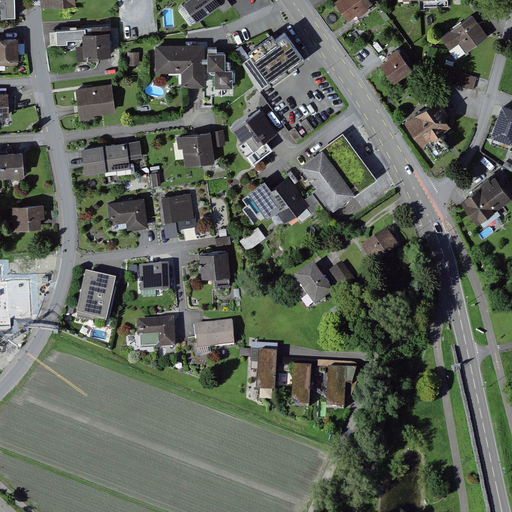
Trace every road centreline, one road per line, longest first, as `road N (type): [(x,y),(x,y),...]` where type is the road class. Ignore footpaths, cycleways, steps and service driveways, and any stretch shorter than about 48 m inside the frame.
road 1 (residential): [(0,391),(52,321),(71,260),(67,179),(35,0)]
road 2 (secondary): [(302,10),(367,101),(422,205)]
road 3 (residential): [(422,205),(451,185),(472,148),(511,24)]
road 4 (secondary): [(468,356),(501,511)]
road 5 (secondary): [(422,205),(468,356)]
